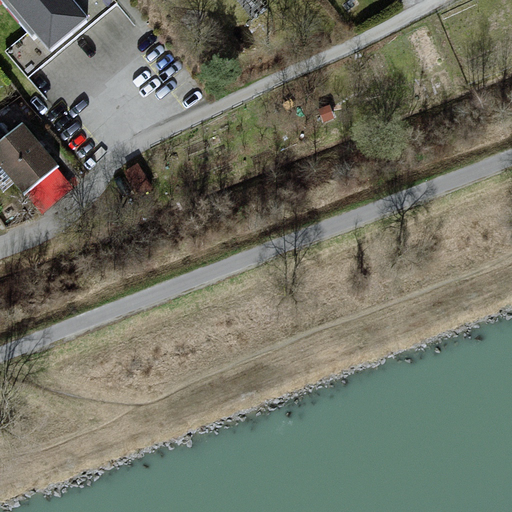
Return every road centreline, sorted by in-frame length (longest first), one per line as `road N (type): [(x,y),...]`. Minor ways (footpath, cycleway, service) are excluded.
road 1 (track): [(0,354),(511,158)]
road 2 (residential): [(0,247),(77,205),(132,145),(436,0)]
